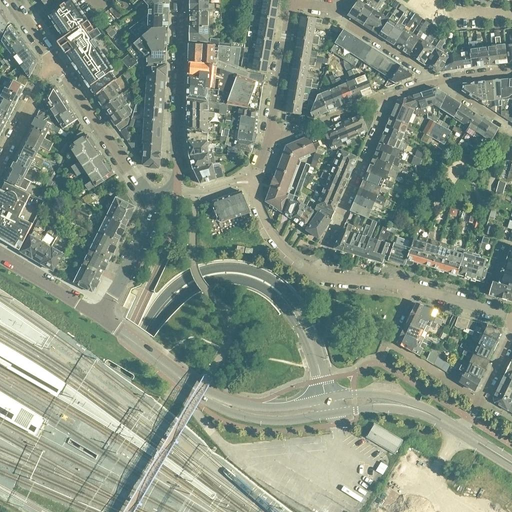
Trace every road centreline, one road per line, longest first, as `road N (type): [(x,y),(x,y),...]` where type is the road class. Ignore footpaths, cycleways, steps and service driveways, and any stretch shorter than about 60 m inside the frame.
road 1 (tertiary): [(330,406),(286,298),(252,276),(199,277),(146,330),(61,511)]
road 2 (tertiary): [(330,406),(281,414),(215,400),(99,317)]
road 3 (residential): [(181,0),(177,190),(146,196)]
road 4 (residential): [(317,273),(387,110),(382,98)]
road 5 (residential): [(317,273),(285,251),(259,210),(253,182),(269,136)]
road 6 (residential): [(146,196),(56,64)]
road 7 (residential): [(269,136),(292,0)]
road 8 (tertiary): [(459,432),(394,402),(330,406)]
road 9 (residential): [(99,317),(148,224),(146,196)]
road 10 (residential): [(439,81),(335,11)]
